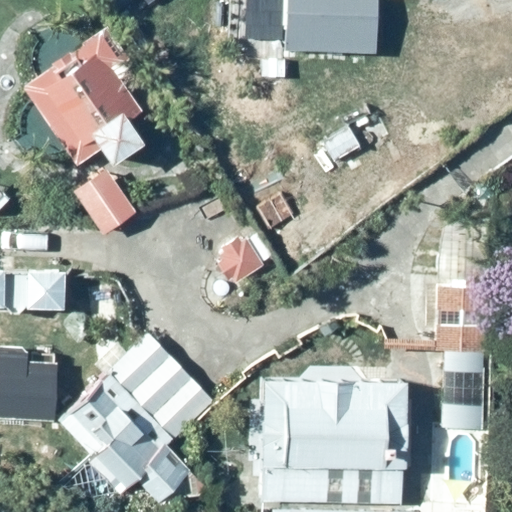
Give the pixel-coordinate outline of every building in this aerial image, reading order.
[(383,0),(285,0),(284,42),(381,46),(383,0)] [(144,108),(118,67),(130,59),(109,26),(24,80),(66,145),(98,125),(119,158),(154,135),(139,112),(144,108)] [(410,116),(398,95),(312,141),(346,205),(452,148),(430,105),(410,116)] [(140,211),(115,164),(78,184),(103,231),(140,211)] [(442,210),(436,347),(444,347),(439,436),(485,438),(496,213),(442,210)] [(270,265),(255,229),(212,247),(227,283),(270,265)] [(125,333),(119,282),(89,286),(95,337),(125,333)] [(104,371),(169,438),(214,395),(149,328),(104,371)] [(417,368),(273,363),(268,499),(395,503),(396,461),(414,462),(417,368)] [(169,438),(104,371),(53,419),(124,493),(142,476),(163,498),(196,467),(169,438)] [(476,511),(477,486),(437,484),(435,511),(476,511)]
